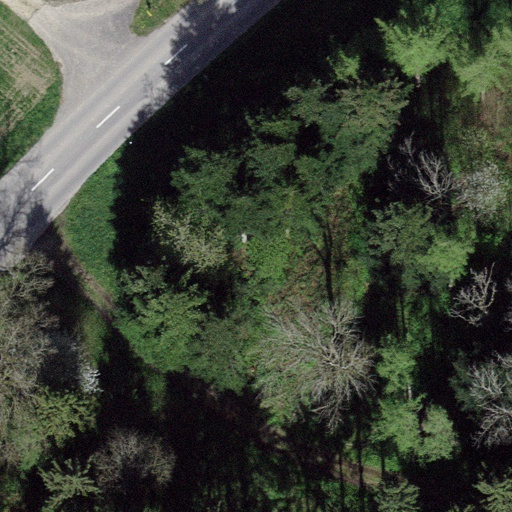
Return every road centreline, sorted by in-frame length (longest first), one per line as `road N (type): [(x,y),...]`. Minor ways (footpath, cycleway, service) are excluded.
road 1 (track): [(0,254),(255,430),(412,488),(511,488)]
road 2 (tertiary): [(0,222),(239,0)]
road 3 (track): [(14,0),(130,95)]
